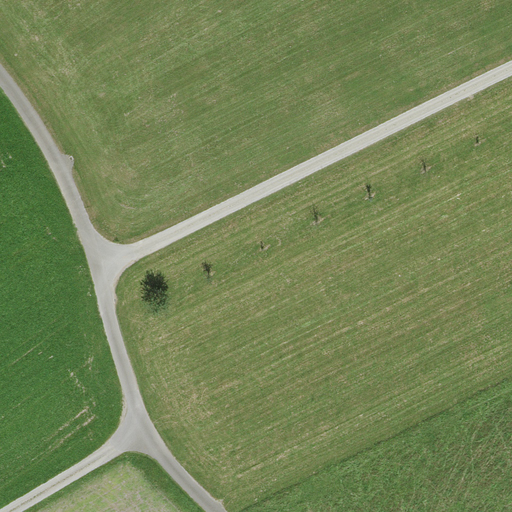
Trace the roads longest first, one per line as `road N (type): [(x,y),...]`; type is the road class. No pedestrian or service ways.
road 1 (unclassified): [(231,511),(150,436),(77,206),(46,139),(0,70)]
road 2 (track): [(511,70),(101,266)]
road 3 (track): [(25,511),(150,436)]
